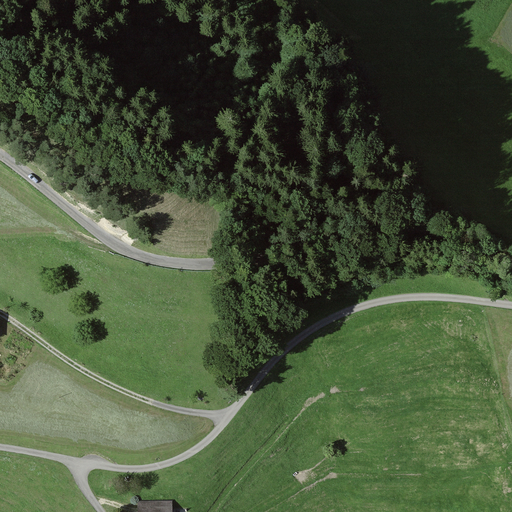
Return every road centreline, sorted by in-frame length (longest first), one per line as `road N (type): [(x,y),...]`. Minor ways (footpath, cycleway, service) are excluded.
road 1 (unclassified): [(511,305),(431,296),(334,316),(279,355),(210,439),(173,461),(114,469),(0,448)]
road 2 (unclassified): [(511,264),(450,234),(354,228),(240,260),(164,260),(122,247),(0,154)]
road 3 (track): [(227,417),(127,394),(0,313)]
